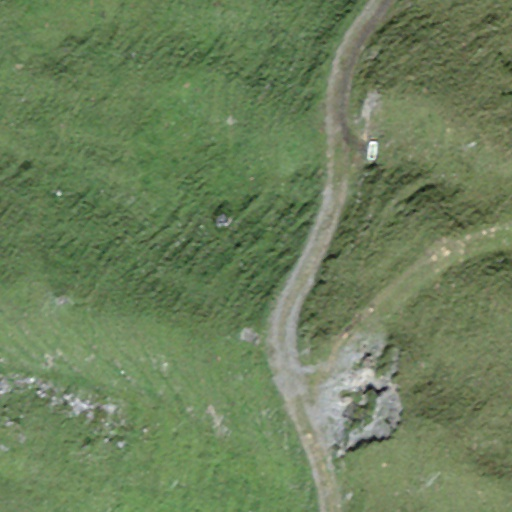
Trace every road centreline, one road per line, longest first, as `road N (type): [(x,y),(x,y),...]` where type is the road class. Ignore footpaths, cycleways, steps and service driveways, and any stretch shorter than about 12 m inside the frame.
road 1 (track): [(333,511),(320,455),(283,374),(279,341),(336,197),(340,75),(349,47),(383,0)]
road 2 (track): [(320,455),(322,419),(342,365),(384,308),(464,246),(511,237)]
